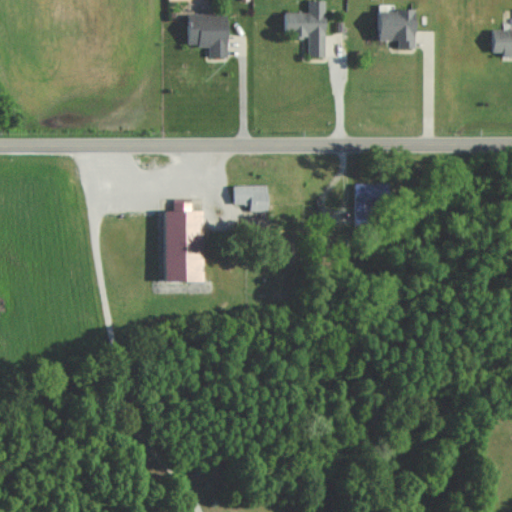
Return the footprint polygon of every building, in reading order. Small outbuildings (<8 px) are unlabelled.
[(319,56),(319,0),(302,0),(303,11),(276,11),(276,26),(286,26),(286,36),(303,36),(303,56),(319,56)] [(410,8),(368,9),(369,39),(392,38),(392,47),(411,47),(410,8)] [(188,12),(188,44),(210,44),(210,56),(231,56),(231,12),(188,12)] [(511,27),(484,28),(485,51),(496,51),(496,56),(511,55),(511,27)] [(270,183),(233,184),(234,203),(250,203),(250,210),(270,210),(270,183)] [(169,280),(207,279),(206,209),(193,209),(193,204),(169,204),(169,280)]
